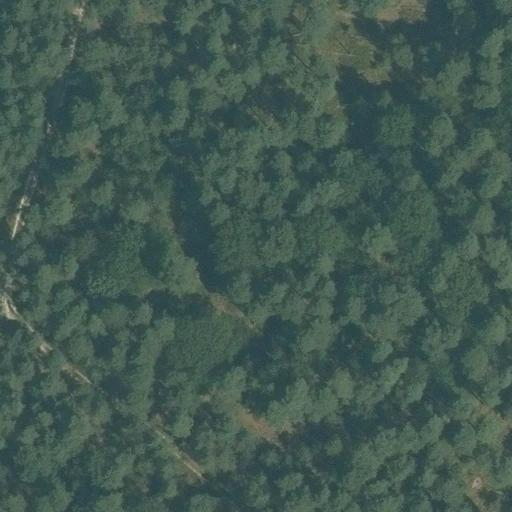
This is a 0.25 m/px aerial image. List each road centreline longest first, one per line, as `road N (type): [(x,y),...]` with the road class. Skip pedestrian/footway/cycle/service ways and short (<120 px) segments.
road 1 (track): [(0,308),(249,511)]
road 2 (track): [(0,301),(78,0)]
